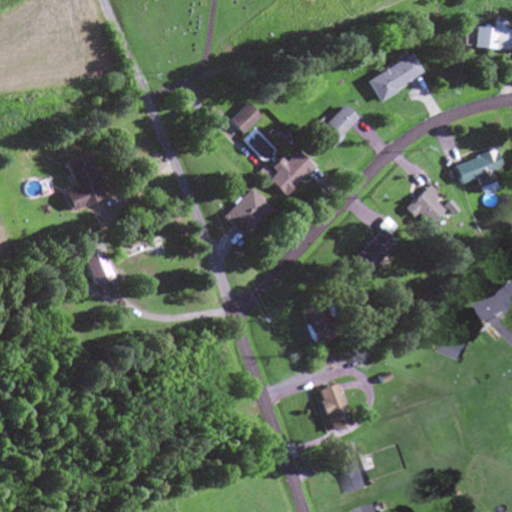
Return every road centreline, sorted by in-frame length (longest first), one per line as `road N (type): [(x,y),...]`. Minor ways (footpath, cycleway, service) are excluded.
road 1 (residential): [(105,0),(208,246),(301,511)]
road 2 (residential): [(511,101),(464,111),(408,138),(232,317)]
